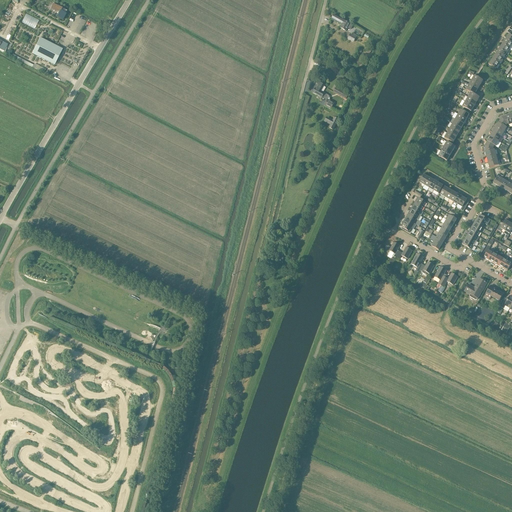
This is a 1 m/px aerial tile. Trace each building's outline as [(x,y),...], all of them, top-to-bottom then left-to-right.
[(53,4),(51,9),(58,13),(56,17),(57,18),(62,20),(67,11),(53,4)] [(334,15),(332,19),(342,25),(341,28),(346,31),(347,28),(351,30),(353,26),(350,24),(343,20),(334,15)] [(350,34),(347,39),(353,43),(357,36),(354,34),(353,36),(350,34)] [(40,38),(32,54),(54,65),(62,49),(40,38)] [(511,45),(511,44),(505,40),(502,45),(509,50),(511,45)] [(509,50),(502,45),(499,50),(506,54),(509,50)] [(506,54),(499,50),(495,55),(502,59),(506,54)] [(502,59),(495,55),(492,60),(499,64),(502,59)] [(496,70),(499,64),(492,60),(489,65),(496,70)] [(472,80),(480,86),(483,81),(474,76),(472,80)] [(477,90),(480,86),(472,80),(469,85),(477,90)] [(315,88),(313,93),(327,101),(328,99),(330,100),(330,99),(330,98),(329,96),(328,95),(321,91),(324,85),(319,83),(316,89),(315,88)] [(471,93),(475,95),(477,90),(469,85),(466,90),(471,93)] [(336,87),(333,92),(346,100),(349,95),(336,87)] [(468,97),(476,102),(479,98),(475,95),(471,93),(468,97)] [(474,107),(476,102),(468,97),(465,102),(474,107)] [(334,103),(330,100),(328,99),(327,101),(324,105),(324,106),(330,110),(334,103)] [(471,112),(474,107),(465,102),(462,107),(471,112)] [(458,115),(466,120),(469,115),(461,110),(458,115)] [(455,119),(464,124),(466,120),(458,115),(455,119)] [(328,117),(327,120),(332,122),(330,125),(334,127),(338,119),(335,117),(333,119),(328,117)] [(501,118),(498,123),(505,127),(507,125),(508,124),(507,117),(506,117),(501,118)] [(452,124),(461,129),(464,124),(455,119),(452,124)] [(509,129),(507,128),(505,127),(498,123),(495,127),(504,132),(505,130),(508,132),(509,129)] [(458,134),(461,129),(452,124),(450,129),(458,134)] [(495,127),(493,132),(501,137),(504,132),(495,127)] [(455,138),(458,134),(450,129),(447,133),(455,138)] [(493,132),(490,137),(498,142),(501,137),(493,132)] [(453,143),(455,138),(447,133),(444,138),(453,143)] [(487,142),(488,142),(494,146),(495,147),(498,142),(490,137),(487,142)] [(444,147),(452,152),(455,147),(447,142),(444,147)] [(493,150),(493,148),(494,146),(488,142),(487,142),(484,147),(486,152),(493,150)] [(450,156),(452,152),(444,147),(441,151),(450,156)] [(447,161),(450,156),(441,151),(438,156),(447,161)] [(423,187),(424,186),(429,178),(424,175),(419,183),(422,185),(421,186),(423,187)] [(502,178),(497,176),(493,183),(498,186),(502,178)] [(429,189),(434,181),(429,178),(424,186),(429,189)] [(502,189),(507,181),(502,178),(498,186),(502,189)] [(434,191),(438,183),(434,181),(429,189),(434,191)] [(511,184),(507,181),(502,189),(507,191),(511,184)] [(438,183),(434,191),(438,194),(443,186),(438,183)] [(445,198),(449,190),(445,187),(440,195),(445,198)] [(449,200),(454,192),(449,190),(445,198),(449,200)] [(453,203),(458,195),(454,192),(449,200),(453,203)] [(457,205),(462,197),(458,195),(453,203),(457,205)] [(462,197),(457,205),(462,208),(461,210),(463,212),(466,206),(464,205),(467,200),(462,197)] [(415,202),(423,207),(426,203),(418,198),(415,202)] [(423,207),(415,202),(413,207),(421,211),(423,207)] [(423,212),(421,211),(413,207),(410,211),(421,217),(423,212)] [(418,221),(421,217),(410,211),(408,215),(416,219),(418,221)] [(414,223),(416,219),(408,215),(406,219),(414,224),(414,223)] [(446,219),(454,224),(456,219),(449,215),(446,219)] [(477,219),(485,224),(487,225),(490,220),(487,219),(479,215),(477,219)] [(416,225),(414,223),(414,224),(406,219),(403,223),(413,229),(416,225)] [(454,224),(446,219),(444,224),(451,228),(454,224)] [(482,228),(485,224),(477,219),(474,224),(482,228)] [(499,226),(497,230),(501,232),(502,230),(505,231),(510,223),(505,221),(503,224),(503,225),(500,223),(500,224),(499,226)] [(402,228),(401,229),(410,234),(413,229),(403,223),(401,227),(402,228)] [(441,228),(449,233),(451,228),(444,224),(441,228)] [(472,228),(480,232),(482,228),(474,224),(472,228)] [(446,237),(449,233),(441,228),(439,233),(446,237)] [(477,237),(480,232),(472,228),(469,232),(477,237)] [(479,238),(477,237),(469,232),(467,236),(477,242),(479,238)] [(444,242),(446,237),(439,233),(436,237),(444,242)] [(474,246),(477,242),(467,236),(465,240),(474,246)] [(441,246),(444,242),(436,237),(433,242),(441,246)] [(472,250),(474,246),(465,240),(462,245),(469,248),(468,249),(470,251),(471,250),(472,250)] [(441,246),(433,242),(431,246),(438,251),(441,246)] [(397,251),(400,246),(393,243),(391,247),(388,246),(385,251),(388,253),(389,255),(393,257),(393,258),(395,260),(397,257),(400,252),(397,251)] [(406,247),(402,253),(400,252),(397,257),(399,259),(401,256),(407,259),(412,251),(406,247)] [(488,250),(486,255),(483,259),(484,260),(485,259),(488,261),(493,253),(488,250)] [(491,264),(492,265),(498,256),(493,253),(488,261),(491,263),(491,264)] [(411,265),(417,268),(415,271),(418,273),(420,270),(422,265),(420,264),(423,258),(417,254),(412,262),(411,265)] [(495,264),(498,266),(502,258),(498,256),(492,265),(493,265),(495,264)] [(502,258),(498,266),(501,268),(501,270),(502,270),(507,261),(502,258)] [(507,261),(502,270),(503,271),(504,270),(507,272),(511,264),(507,261)] [(426,274),(427,273),(429,274),(434,266),(428,262),(425,267),(422,265),(420,270),(422,272),(422,273),(425,275),(426,274)] [(437,285),(441,286),(445,278),(443,277),(446,271),(440,267),(434,278),(440,281),(437,285)] [(445,278),(441,286),(444,288),(447,282),(453,286),(458,277),(451,274),(448,280),(445,278)] [(477,300),(477,299),(482,291),(485,287),(484,287),(486,283),(479,279),(474,288),(468,285),(464,292),(470,295),(469,296),(470,297),(475,301),(477,300)] [(497,289),(491,286),(485,296),(490,299),(491,297),(499,301),(503,294),(499,292),(499,293),(496,291),(497,289)] [(504,300),(500,307),(504,309),(508,312),(510,308),(511,304),(511,297),(510,296),(508,300),(507,302),(504,300)] [(505,324),(501,330),(506,333),(510,327),(505,324)]
